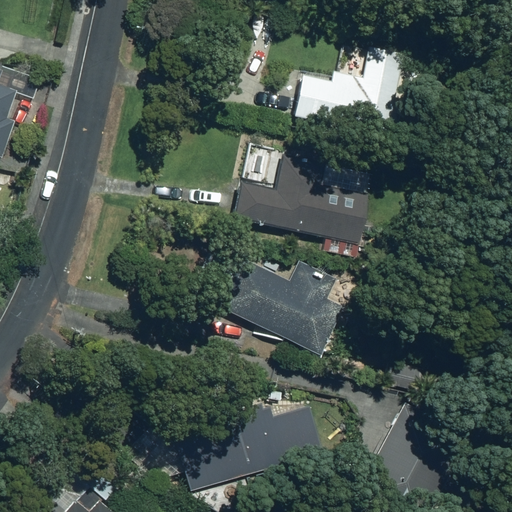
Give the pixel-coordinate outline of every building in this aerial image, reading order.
[(289,119),(393,138),(399,105),(393,104),(402,55),(367,49),(362,80),(332,75),(331,85),(297,78),(289,119)] [(0,158),(13,122),(5,120),(15,94),(0,87),(0,158)] [(230,221),(357,246),(367,195),(340,191),(344,168),(281,156),(274,192),(238,184),(230,221)] [(217,309),(319,358),(343,309),(325,301),(335,280),(298,262),(288,282),(241,259),(217,309)] [(174,443),(187,493),(322,457),(308,405),(270,416),(268,407),(261,409),(260,404),(236,411),(237,413),(232,414),(235,426),(174,443)] [(404,404),(370,463),(346,450),(326,486),(374,511),(429,511),(469,441),(404,404)] [(108,511),(103,507),(116,492),(97,476),(87,487),(67,471),(54,488),(56,490),(38,511),(108,511)]
